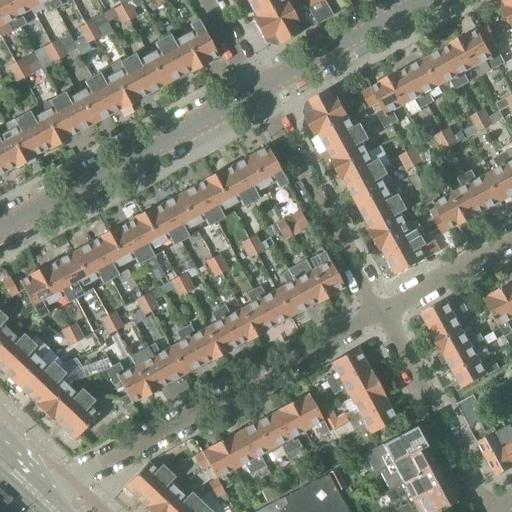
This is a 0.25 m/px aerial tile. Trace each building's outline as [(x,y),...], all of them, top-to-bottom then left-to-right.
[(0,0),(0,26),(6,23),(12,33),(19,29),(2,0),(0,0)] [(26,0),(2,0),(19,29),(26,25),(21,16),(31,10),(26,0)] [(48,0),(26,0),(31,10),(42,4),(47,14),(54,10),(48,0)] [(48,0),(54,10),(61,6),(57,0),(48,0)] [(246,0),(245,1),(255,18),(286,1),(285,0),(246,0)] [(322,0),(302,0),(316,25),(332,16),(324,1),(322,0)] [(511,27),(511,0),(501,0),(506,7),(502,9),(511,27)] [(286,1),(255,18),(252,20),(263,41),(273,36),(278,45),(299,34),(294,24),(298,22),(293,13),(286,1)] [(120,6),(124,14),(131,11),(127,3),(120,6)] [(124,14),(129,22),(135,19),(137,22),(149,16),(142,5),(131,11),(124,14)] [(113,10),(117,18),(124,14),(120,6),(113,10)] [(107,23),(111,31),(129,22),(124,14),(117,18),(107,23)] [(92,22),(85,25),(89,33),(107,23),(102,15),(92,22)] [(192,31),(182,36),(200,68),(210,63),(209,62),(217,57),(197,21),(189,25),(192,31)] [(89,33),(93,40),(111,31),(107,23),(89,33)] [(78,29),(82,37),(89,33),(85,25),(78,29)] [(478,31),(479,33),(486,45),(495,40),(487,26),(478,31)] [(469,34),(459,39),(475,68),(480,77),(498,68),(493,59),(490,52),(486,45),(479,33),(478,31),(470,35),(469,34)] [(57,41),(50,44),(54,52),(72,43),(66,33),(56,39),(57,41)] [(82,37),(72,42),(75,48),(85,42),(86,44),(93,40),(89,33),(82,37)] [(169,36),(161,40),(182,77),(189,73),(190,74),(200,68),(182,36),(172,42),(169,36)] [(450,46),(442,50),(462,87),(469,83),(464,74),(475,68),(459,39),(449,45),(450,46)] [(158,51),(148,56),(164,87),(182,77),(161,40),(154,44),(158,51)] [(72,42),(72,43),(54,52),(58,59),(76,50),(75,48),(72,42)] [(33,54),(37,61),(54,52),(50,44),(33,54)] [(490,52),(493,59),(500,55),(497,48),(490,52)] [(442,50),(425,60),(440,87),(450,81),(456,91),(462,87),(442,50)] [(54,52),(37,61),(42,68),(58,59),(54,52)] [(32,54),(14,64),(19,71),(26,68),(36,63),(32,54)] [(134,55),(126,59),(146,96),(164,87),(148,56),(138,62),(134,55)] [(500,55),(493,59),(498,68),(505,64),(500,55)] [(118,61),(108,67),(129,107),(139,101),(138,100),(146,96),(126,59),(119,63),(118,61)] [(425,60),(407,69),(427,106),(434,103),(429,93),(440,87),(425,60)] [(8,67),(12,75),(19,71),(14,64),(8,67)] [(98,75),(91,78),(111,115),(119,111),(119,112),(129,107),(108,67),(97,73),(98,75)] [(26,68),(19,71),(23,79),(30,75),(26,68)] [(399,73),(389,78),(404,106),(415,101),(420,110),(427,106),(407,69),(399,74),(399,73)] [(19,71),(12,75),(16,82),(23,79),(19,71)] [(87,89),(77,94),(94,125),(111,115),(91,78),(84,82),(87,89)] [(404,106),(389,78),(379,83),(379,84),(372,89),(379,103),(383,110),(387,118),(391,125),(399,121),(394,113),(404,106)] [(379,103),(372,89),(362,94),(369,108),(379,103)] [(315,137),(319,136),(349,119),(338,98),(335,100),(329,90),(309,102),(314,111),(304,117),(315,137)] [(64,93),(56,97),(76,134),(94,125),(77,94),(67,99),(64,93)] [(511,96),(496,105),(499,112),(511,104),(511,96)] [(52,107),(41,113),(59,145),(69,140),(68,138),(76,134),(56,97),(48,102),(52,107)] [(511,104),(499,112),(503,118),(511,113),(511,104)] [(377,114),(381,122),(387,118),(383,110),(377,114)] [(485,111),(478,115),(481,122),(488,118),(485,111)] [(28,112),(21,117),(41,153),(49,149),(49,150),(59,145),(41,113),(32,119),(28,112)] [(488,118),(481,122),(485,128),(492,125),(492,124),(503,118),(499,112),(488,118)] [(471,119),(474,126),(481,122),(478,115),(471,119)] [(3,126),(7,132),(24,164),(34,159),(33,158),(41,153),(21,117),(3,126)] [(387,118),(381,122),(385,129),(391,125),(387,118)] [(319,136),(328,153),(365,133),(361,124),(354,128),(349,119),(319,136)] [(481,122),(474,126),(463,132),(467,139),(478,133),(478,132),(485,128),(481,122)] [(449,130),(442,134),(446,141),(453,137),(449,130)] [(0,161),(6,173),(14,168),(14,169),(24,164),(7,132),(0,135),(0,161)] [(331,161),(337,171),(369,154),(363,143),(369,140),(365,133),(328,153),(332,161),(331,161)] [(453,137),(446,141),(450,148),(465,139),(461,133),(453,137)] [(425,144),(428,151),(446,141),(442,134),(425,144)] [(446,141),(428,151),(429,153),(440,147),(442,152),(450,148),(446,141)] [(266,148),(248,157),(265,188),(275,183),(278,189),(286,185),(266,148)] [(415,149),(407,153),(410,160),(419,156),(415,149)] [(511,151),(501,157),(511,178),(511,151)] [(400,157),(404,164),(410,160),(407,153),(400,157)] [(343,180),(347,188),(384,168),(380,160),(374,163),(369,154),(337,171),(342,181),(343,180)] [(419,156),(410,160),(414,167),(422,162),(419,156)] [(248,157),(231,167),(251,204),(258,200),(255,193),(265,188),(248,157)] [(499,171),(488,176),(502,202),(511,196),(511,178),(501,157),(494,161),(499,171)] [(410,160),(404,164),(407,171),(405,172),(409,180),(418,175),(414,167),(410,160)] [(222,170),(212,175),(230,207),(240,202),(243,208),(251,204),(231,167),(223,171),(222,170)] [(347,188),(357,206),(388,189),(394,185),(384,168),(347,188)] [(472,173),(465,177),(485,212),(502,202),(488,176),(477,182),(472,173)] [(203,182),(195,186),(216,223),(223,219),(219,213),(230,207),(212,175),(202,181),(203,182)] [(464,189),(452,195),(468,223),(478,217),(477,216),(485,212),(465,177),(459,180),(464,189)] [(195,186),(178,196),(194,226),(204,221),(208,227),(216,223),(195,186)] [(357,206),(366,223),(403,203),(399,195),(393,199),(388,189),(357,206)] [(419,192),(423,200),(430,196),(426,189),(419,192)] [(444,223),(449,231),(457,227),(458,228),(468,223),(452,195),(441,201),(436,193),(430,196),(434,204),(440,216),(444,223)] [(178,196),(160,205),(181,242),(188,238),(184,232),(194,226),(178,196)] [(430,196),(423,200),(427,208),(434,204),(430,196)] [(369,232),(375,241),(407,224),(401,214),(408,211),(403,203),(366,223),(371,231),(369,232)] [(152,208),(142,214),(159,245),(169,240),(173,246),(181,242),(160,205),(152,209),(152,208)] [(299,212),(283,221),(287,229),(296,225),(304,220),(299,212)] [(132,220),(125,224),(145,261),(153,257),(149,251),(159,245),(142,214),(132,219),(132,220)] [(433,220),(438,227),(444,223),(440,216),(433,220)] [(279,231),(280,233),(287,229),(283,221),(283,220),(265,230),(269,237),(279,231)] [(307,226),(304,220),(296,225),(299,230),(307,226)] [(444,223),(438,227),(442,235),(449,231),(444,223)] [(107,233),(124,264),(128,271),(145,261),(125,224),(118,228),(117,227),(107,233)] [(382,251),(386,258),(422,238),(418,230),(412,234),(407,224),(375,241),(380,251),(382,251)] [(287,229),(280,233),(284,240),(291,236),(287,229)] [(97,239),(90,243),(110,280),(118,276),(115,269),(124,264),(107,233),(97,238),(97,239)] [(254,236),(247,239),(252,247),(258,243),(254,236)] [(422,238),(386,258),(396,276),(426,259),(420,249),(427,246),(422,238)] [(240,243),(245,251),(252,247),(247,239),(240,243)] [(90,243),(73,253),(89,283),(99,278),(103,284),(110,280),(90,243)] [(258,243),(252,247),(256,255),(263,251),(258,243)] [(252,247),(245,251),(249,259),(256,255),(252,247)] [(320,264),(310,270),(326,300),(336,294),(335,293),(343,289),(323,251),(316,255),(320,264)] [(73,253),(55,262),(75,299),(83,295),(79,288),(89,283),(73,253)] [(219,255),(212,259),(216,266),(223,262),(219,255)] [(205,262),(209,270),(216,266),(212,259),(205,262)] [(47,265),(36,271),(54,302),(64,297),(68,303),(75,299),(55,262),(47,267),(47,265)] [(223,262),(216,266),(220,274),(227,270),(223,262)] [(216,266),(209,270),(214,278),(220,274),(216,266)] [(183,274),(177,278),(181,285),(188,281),(187,280),(198,274),(194,267),(182,273),(183,274)] [(204,267),(198,270),(201,275),(207,272),(204,267)] [(294,267),(287,271),(307,308),(315,304),(316,305),(326,300),(310,270),(299,276),(294,267)] [(169,276),(166,270),(160,269),(154,272),(153,278),(156,283),(162,285),(167,281),(169,276)] [(54,302),(36,271),(27,276),(27,277),(19,282),(23,290),(30,303),(35,311),(39,319),(47,314),(44,308),(54,302)] [(285,283),(274,289),(290,318),(307,308),(287,271),(280,274),(285,283)] [(2,282),(6,289),(13,286),(9,278),(2,282)] [(177,278),(170,281),(174,289),(181,285),(177,278)] [(188,281),(181,285),(186,293),(192,289),(188,281)] [(19,282),(13,286),(17,293),(23,290),(19,282)] [(511,283),(501,290),(511,310),(511,283)] [(181,285),(174,289),(179,297),(186,293),(181,285)] [(13,286),(6,289),(10,297),(17,293),(13,286)] [(259,286),(252,290),(272,327),(290,318),(274,289),(264,295),(259,286)] [(146,304),(152,300),(163,294),(159,288),(142,297),(146,304)] [(250,303),(239,308),(255,338),(265,333),(265,332),(272,327),(252,290),(245,294),(250,303)] [(511,319),(511,310),(501,290),(488,297),(488,298),(483,300),(504,338),(506,337),(506,338),(509,336),(508,335),(511,333),(508,327),(505,329),(503,325),(511,319)] [(135,300),(139,308),(146,304),(142,297),(135,300)] [(146,304),(150,312),(157,309),(154,303),(152,300),(146,304)] [(424,332),(466,310),(470,308),(466,301),(462,303),(454,307),(450,309),(446,300),(420,314),(426,325),(422,328),(424,332)] [(35,311),(30,303),(24,306),(29,315),(35,311)] [(133,303),(125,309),(129,316),(137,311),(133,303)] [(143,316),(150,312),(146,304),(139,308),(143,316)] [(224,305),(217,309),(237,346),(245,342),(245,344),(255,338),(239,308),(229,314),(224,305)] [(215,322),(204,327),(220,357),(230,352),(229,351),(237,346),(217,309),(210,313),(215,322)] [(431,334),(437,345),(463,331),(458,323),(470,317),(466,310),(424,332),(427,337),(431,334)] [(114,312),(107,316),(111,325),(118,321),(114,312)] [(0,342),(10,332),(1,324),(6,319),(0,313),(0,342)] [(100,320),(104,328),(111,325),(107,316),(100,320)] [(118,321),(111,325),(115,332),(122,328),(118,321)] [(74,324),(68,328),(72,335),(79,331),(74,324)] [(188,324),(181,328),(202,366),(209,362),(210,363),(220,357),(204,327),(193,333),(188,324)] [(111,325),(104,328),(108,335),(115,332),(111,325)] [(61,331),(65,339),(72,335),(68,328),(61,331)] [(179,341),(169,347),(184,375),(202,366),(181,328),(174,332),(179,341)] [(79,331),(72,335),(76,343),(83,339),(79,331)] [(438,358),(440,361),(481,339),(478,332),(470,336),(467,339),(463,331),(437,345),(442,355),(438,358)] [(0,371),(29,341),(23,335),(18,340),(10,332),(0,342),(0,371)] [(72,335),(65,339),(69,346),(76,343),(72,335)] [(482,340),(486,346),(496,341),(492,335),(482,340)] [(447,364),(453,375),(479,360),(475,353),(480,351),(479,350),(486,346),(482,340),(481,339),(440,361),(443,367),(447,364)] [(0,371),(14,385),(39,360),(30,352),(35,347),(29,341),(0,371)] [(153,343),(146,347),(167,385),(184,375),(169,347),(158,353),(153,343)] [(144,360),(134,366),(150,395),(159,390),(159,389),(167,385),(146,347),(139,351),(144,360)] [(326,383),(329,388),(366,368),(356,349),(329,364),(337,378),(334,379),(332,376),(329,378),(328,378),(325,380),(326,383)] [(490,354),(479,360),(453,375),(459,385),(454,388),(457,392),(498,369),(490,354)] [(14,385),(29,399),(58,368),(51,362),(47,367),(39,360),(14,385)] [(150,395),(134,366),(122,372),(117,363),(111,366),(116,376),(120,383),(127,396),(131,404),(139,400),(139,401),(150,395)] [(104,370),(109,380),(116,376),(111,366),(104,370)] [(34,406),(42,413),(67,387),(59,379),(64,374),(58,368),(29,399),(35,405),(34,406)] [(343,390),(349,399),(377,384),(369,371),(368,371),(366,368),(329,388),(333,395),(343,390)] [(116,376),(109,380),(113,387),(120,383),(116,376)] [(511,380),(497,389),(499,393),(503,400),(511,395),(511,380)] [(329,388),(326,383),(319,386),(322,391),(329,388)] [(351,411),(344,415),(348,423),(386,402),(383,398),(384,398),(377,384),(349,399),(356,413),(353,415),(351,411)] [(499,393),(497,389),(495,384),(480,392),(485,401),(499,393)] [(52,420),(58,426),(87,396),(81,390),(76,395),(67,387),(42,413),(51,421),(52,420)] [(511,468),(511,462),(494,428),(486,432),(479,419),(491,413),(485,401),(480,392),(456,405),(494,474),(495,474),(498,475),(499,476),(511,468)] [(302,397),(289,404),(304,432),(318,424),(320,428),(316,430),(319,437),(328,433),(317,412),(309,398),(307,395),(303,397),(302,397)] [(309,398),(317,412),(322,409),(315,395),(309,398)] [(87,396),(58,426),(73,441),(97,415),(88,407),(93,402),(87,396)] [(131,404),(127,396),(120,400),(124,408),(131,404)] [(348,423),(352,431),(359,427),(357,423),(360,421),(368,435),(396,420),(386,402),(348,423)] [(276,412),(272,414),(295,458),(303,454),(296,441),(292,443),(290,439),(304,432),(289,404),(275,411),(276,412)] [(344,415),(335,420),(330,409),(322,413),(331,431),(348,423),(344,415)] [(490,420),(494,428),(511,462),(511,417),(509,411),(490,420)] [(272,414),(254,424),(269,451),(283,444),(284,447),(281,449),(288,464),(296,460),(295,458),(272,414)] [(254,424),(237,433),(257,471),(265,467),(261,460),(257,462),(255,458),(269,451),(254,424)] [(385,467),(424,446),(414,428),(363,455),(373,473),(385,466),(385,467)] [(232,435),(219,442),(234,470),(248,463),(250,466),(246,468),(249,475),(257,471),(237,433),(232,436),(232,435)] [(234,470),(219,442),(205,450),(205,451),(201,453),(204,460),(208,467),(215,480),(220,487),(227,498),(234,494),(226,479),(222,481),(220,478),(234,470)] [(389,490),(434,465),(424,446),(385,467),(378,471),(380,475),(379,475),(386,489),(388,488),(389,490)] [(193,457),(197,464),(204,460),(201,453),(193,457)] [(204,460),(197,464),(201,471),(208,467),(204,460)] [(124,488),(139,503),(168,472),(161,466),(156,471),(147,463),(124,488)] [(411,502),(445,484),(434,465),(389,490),(384,492),(391,504),(408,495),(411,502)] [(326,475),(337,495),(346,490),(335,470),(326,475)] [(144,510),(146,511),(157,511),(177,491),(169,483),(174,478),(168,472),(139,503),(145,508),(144,510)] [(346,511),(343,506),(337,495),(326,475),(284,499),(284,498),(287,505),(280,511),(346,511)] [(267,481),(270,487),(276,484),(273,478),(267,481)] [(208,484),(212,491),(220,487),(215,480),(208,484)] [(437,511),(444,509),(455,502),(445,484),(411,502),(391,511),(437,511)] [(220,487),(212,491),(215,498),(216,497),(220,505),(228,501),(227,498),(220,487)] [(337,495),(343,506),(346,511),(358,505),(349,489),(346,490),(337,495)] [(185,511),(198,500),(191,493),(185,499),(177,491),(157,511),(185,511)] [(280,511),(287,505),(284,498),(257,511),(280,511)] [(210,511),(198,500),(185,511),(210,511)]
